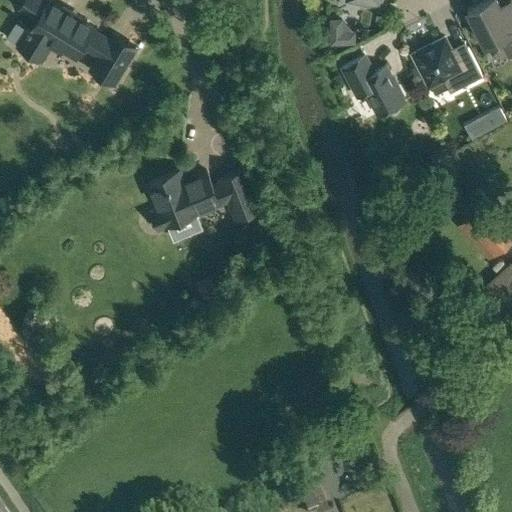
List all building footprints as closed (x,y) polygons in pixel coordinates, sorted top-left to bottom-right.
[(28,29),(24,36),(18,44),(42,58),(47,50),(52,41),(76,56),(83,45),(99,55),(91,68),(114,83),(136,47),(112,33),(109,38),(93,28),(94,26),(79,17),(77,19),(63,10),(64,8),(50,0),(47,0),(48,1),(46,0),(24,0),(21,7),(36,16),(30,25),(29,24),(26,28),(28,29)] [(511,53),(511,4),(502,9),(497,0),(484,0),(468,9),(486,44),(501,36),(510,54),(511,53)] [(342,17),(329,17),(330,44),(356,43),(355,30),(354,30),(342,19),(342,17)] [(482,75),(468,46),(454,54),(445,36),(413,53),(429,85),(443,78),(450,91),(482,75)] [(374,71),(365,53),(342,65),(358,95),(366,91),(378,114),(384,111),(387,112),(398,106),(399,103),(405,100),(403,97),(405,96),(398,82),(396,83),(386,64),(374,71)] [(507,119),(499,105),(465,124),(473,138),(507,119)] [(189,215),(190,214),(229,198),(236,216),(261,206),(245,167),(220,178),(222,181),(213,185),(207,170),(189,177),(188,179),(186,180),(183,179),(182,177),(183,175),(180,169),(148,182),(160,210),(152,213),(158,227),(175,220),(173,216),(187,210),(189,215)] [(393,183),(390,171),(377,175),(380,186),(393,183)] [(511,215),(492,194),(459,224),(489,257),(511,236),(511,215)] [(511,262),(486,286),(511,315),(511,262)] [(333,428),(316,444),(328,458),(346,442),(333,428)] [(312,496),(303,501),(307,511),(308,511),(317,508),(312,496)]
